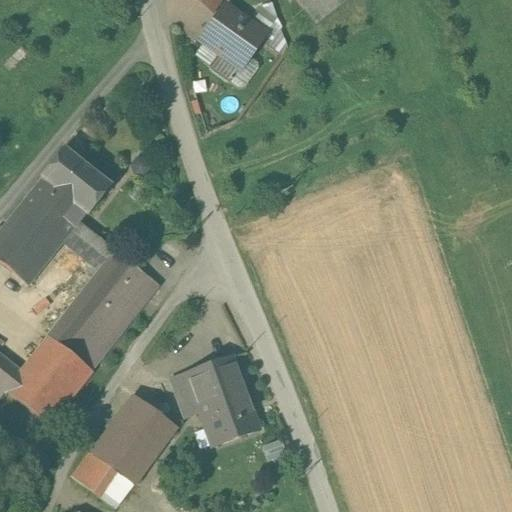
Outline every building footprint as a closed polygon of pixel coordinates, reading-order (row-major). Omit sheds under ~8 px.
[(195,0),(211,12),(219,0),(195,0)] [(294,0),(303,11),(316,0),(294,0)] [(316,0),(303,11),(314,25),(345,0),(316,0)] [(264,36),(224,7),(200,42),(220,56),(239,69),(240,70),(264,36)] [(239,69),(220,56),(211,69),(230,82),(239,69)] [(110,187),(63,150),(39,180),(41,181),(84,216),(86,218),(110,187)] [(41,181),(26,200),(0,232),(0,266),(27,288),(62,244),(77,225),(84,216),(41,181)] [(158,287),(82,226),(81,228),(77,225),(62,244),(93,269),(85,279),(91,283),(87,288),(47,339),(90,373),(158,287)] [(20,374),(5,392),(5,393),(49,427),(91,374),(90,373),(47,339),(45,340),(46,340),(20,374)] [(20,374),(0,358),(0,399),(5,393),(5,392),(20,374)] [(193,385),(204,427),(256,414),(245,372),(193,385)] [(204,427),(193,385),(177,390),(188,432),(204,427)] [(172,428),(128,395),(73,476),(110,503),(172,428)] [(256,414),(204,427),(215,469),(239,463),(266,456),(256,414)]
